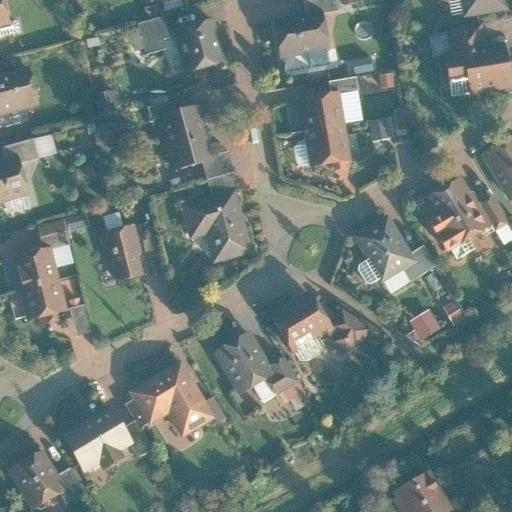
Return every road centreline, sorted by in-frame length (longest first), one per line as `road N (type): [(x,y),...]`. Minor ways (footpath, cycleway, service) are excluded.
road 1 (residential): [(277,225),(272,269),(250,288),(77,379),(0,391)]
road 2 (residential): [(511,114),(383,195),(277,225)]
road 3 (residential): [(233,0),(277,225)]
